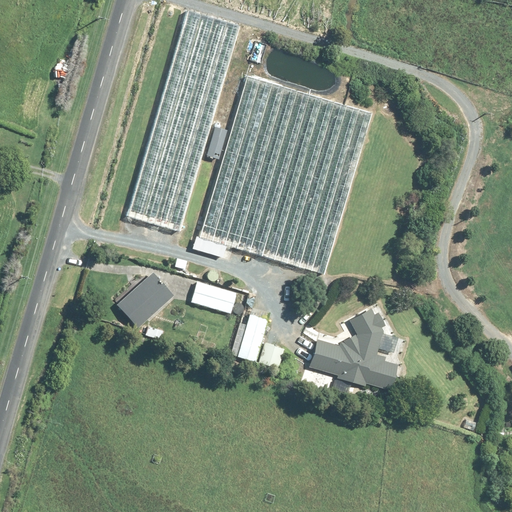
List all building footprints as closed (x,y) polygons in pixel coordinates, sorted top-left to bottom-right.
[(181,228),(239,26),(183,10),(125,212),(181,228)] [(269,40),(254,36),(247,60),(262,64),(269,40)] [(245,69),(199,232),(320,266),(366,103),(245,69)] [(211,245),(192,241),(190,249),(209,254),(211,245)] [(212,269),(211,269),(209,269),(208,270),(207,270),(206,271),(205,273),(204,274),(204,275),(204,277),(204,278),(204,279),(205,281),(206,282),(207,283),(208,284),(209,284),(210,285),(212,285),(213,285),(214,284),(216,284),(217,283),(218,282),(219,281),(219,280),(220,278),(220,277),(220,276),(219,274),(219,273),(218,272),(217,271),(216,270),(215,269),(214,269),(212,269)] [(169,298),(148,274),(111,306),(132,330),(169,298)] [(276,277),(275,284),(281,285),(280,293),(293,295),(296,280),(276,277)] [(229,310),(231,304),(234,294),(194,282),(188,303),(228,314),(229,310)] [(367,310),(347,322),(353,334),(334,345),(315,339),(307,368),(335,376),(334,379),(363,387),(364,384),(387,391),(394,365),(384,363),(386,358),(375,355),(379,331),(383,327),(374,314),(371,316),(367,310)] [(265,321),(246,315),(234,357),(252,363),(265,321)] [(256,362),(264,364),(262,374),(270,376),(273,366),(276,367),(281,349),(261,344),(256,362)] [(413,376),(401,375),(400,384),(413,385),(413,376)]
